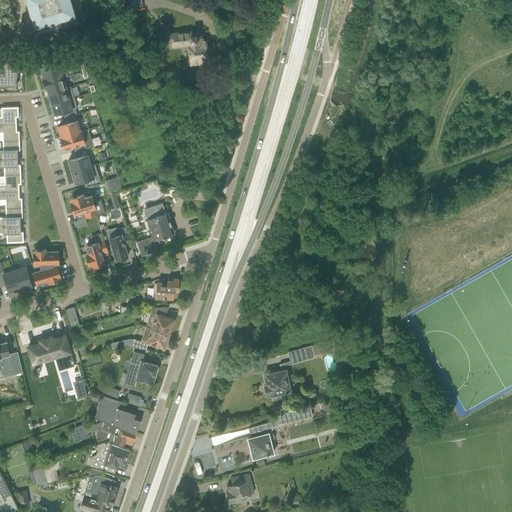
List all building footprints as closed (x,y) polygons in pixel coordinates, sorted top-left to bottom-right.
[(24,0),(34,33),(42,31),(46,30),(74,22),(67,0),(24,0)] [(201,35),(195,36),(195,35),(191,35),(191,32),(171,34),(172,45),(188,43),(191,63),(207,61),(205,40),(202,40),(201,35)] [(40,38),(42,46),(54,46),(51,35),(40,38)] [(39,62),(42,73),(64,66),(62,66),(59,57),(56,57),(39,62)] [(0,61),(0,85),(8,85),(14,85),(15,81),(18,69),(16,68),(16,61),(19,61),(19,60),(0,61)] [(42,78),(43,83),(67,76),(64,66),(42,73),(43,77),(42,78)] [(47,89),(48,93),(70,87),(70,86),(68,87),(66,82),(65,78),(67,77),(67,76),(43,83),(45,90),(47,89)] [(48,93),(51,104),(69,99),(73,97),(70,87),(48,93)] [(63,112),(65,118),(76,114),(74,109),(77,108),(73,97),(69,99),(51,104),(54,115),(63,112)] [(0,116),(0,124),(16,124),(15,117),(18,117),(17,107),(18,107),(1,107),(1,108),(1,117),(0,116)] [(59,133),(60,133),(61,137),(60,137),(60,138),(80,132),(82,131),(79,120),(78,120),(76,114),(65,118),(66,123),(58,126),(57,127),(59,133)] [(0,132),(2,133),(2,141),(19,141),(18,131),(16,131),(16,124),(0,124),(0,132)] [(73,146),(75,152),(86,149),(93,146),(88,130),(82,131),(80,132),(60,138),(63,149),(73,146)] [(0,158),(17,158),(17,151),(19,150),(19,141),(2,141),(3,150),(0,150),(0,158)] [(71,169),(71,172),(90,166),(95,165),(95,164),(92,165),(89,154),(88,154),(86,149),(75,152),(77,158),(68,160),(69,163),(68,163),(70,170),(71,169)] [(0,166),(3,166),(4,175),(20,174),(20,165),(17,165),(17,158),(0,158),(0,166)] [(83,180),(85,186),(100,182),(95,165),(90,166),(71,172),(72,174),(71,174),(73,181),(74,180),(75,183),(83,180)] [(0,183),(0,192),(18,191),(18,184),(21,184),(20,174),(4,175),(4,184),(0,183)] [(111,182),(107,183),(109,192),(110,192),(110,193),(113,192),(113,191),(114,191),(121,189),(117,177),(110,179),(111,182)] [(0,192),(0,200),(5,200),(5,209),(22,208),(21,198),(19,198),(18,191),(0,192)] [(70,202),(73,214),(83,211),(84,217),(82,218),(83,218),(103,212),(100,201),(93,203),(91,196),(84,198),(83,195),(71,198),(72,202),(70,202)] [(157,251),(153,240),(173,233),(167,213),(164,214),(161,204),(149,208),(152,217),(146,220),(152,237),(136,242),(141,256),(157,251)] [(0,225),(20,225),(20,218),(22,218),(22,208),(5,209),(5,217),(0,217),(0,225)] [(0,233),(6,234),(6,242),(6,243),(23,242),(23,241),(22,232),(20,232),(20,225),(0,225),(0,233)] [(122,258),(127,256),(124,246),(130,244),(130,246),(131,246),(125,227),(114,231),(116,236),(109,238),(115,260),(116,260),(116,261),(123,259),(122,258)] [(92,267),(104,263),(101,254),(106,252),(107,255),(107,254),(101,234),(90,237),(92,244),(85,246),(88,253),(85,254),(89,266),(91,265),(92,267)] [(30,263),(30,264),(34,275),(37,284),(48,281),(48,282),(59,279),(59,277),(60,277),(56,265),(54,266),(53,263),(58,263),(57,251),(46,251),(46,250),(34,250),(34,252),(33,252),(33,263),(31,263),(30,263)] [(0,263),(0,286),(0,285),(0,284),(5,283),(8,292),(11,291),(11,292),(17,290),(17,289),(19,289),(14,270),(3,273),(0,263)] [(25,266),(14,270),(19,289),(22,288),(22,289),(28,287),(28,286),(31,285),(28,276),(34,275),(30,264),(25,265),(25,266)] [(152,299),(155,299),(164,300),(164,297),(172,297),(173,289),(177,289),(178,278),(173,278),(173,280),(160,279),(160,282),(157,282),(154,282),(152,299)] [(129,306),(121,305),(120,313),(128,312),(129,306)] [(152,309),(146,326),(169,333),(172,324),(171,323),(173,318),(164,315),(167,306),(157,307),(152,309)] [(71,327),(79,324),(73,307),(65,309),(71,327)] [(140,341),(134,338),(131,345),(145,349),(147,341),(163,346),(165,343),(169,333),(146,326),(142,339),(140,341)] [(43,345),(30,349),(35,365),(57,358),(57,359),(59,364),(73,359),(74,359),(73,354),(67,337),(54,341),(53,339),(42,342),(43,345)] [(317,343),(319,350),(332,347),(330,340),(317,343)] [(0,363),(0,364),(0,363),(0,367),(1,374),(13,371),(8,354),(9,354),(6,342),(0,343),(0,363)] [(311,344),(297,348),(287,351),(290,360),(309,355),(308,350),(312,349),(311,344)] [(128,370),(124,385),(133,387),(136,378),(152,382),(157,365),(140,360),(142,354),(134,352),(132,357),(130,356),(129,361),(130,361),(128,370)] [(290,390),(287,378),(285,368),(263,373),(266,383),(264,384),(266,394),(268,394),(268,395),(272,394),(273,399),(282,397),(280,392),(290,390)] [(86,395),(83,386),(74,388),(77,398),(86,395)] [(102,394),(93,420),(100,422),(103,423),(104,422),(120,427),(119,428),(135,433),(136,432),(140,420),(132,417),(133,413),(135,413),(135,412),(124,408),(126,402),(102,394)] [(128,394),(126,402),(138,405),(140,397),(128,394)] [(310,406),(273,415),(275,420),(276,425),(313,416),(310,406)] [(103,423),(100,422),(77,430),(79,435),(88,431),(102,427),(103,423)] [(98,431),(97,435),(99,438),(103,440),(106,438),(110,439),(124,444),(124,442),(129,443),(131,439),(133,440),(135,433),(119,428),(120,427),(104,422),(103,423),(102,427),(101,429),(101,430),(98,431)] [(251,436),(248,437),(251,452),(249,454),(250,456),(253,457),(262,455),(273,452),(270,440),(272,440),(273,438),(274,436),(273,434),(272,433),(270,432),(268,433),(265,423),(249,427),(251,436)] [(90,456),(87,463),(110,471),(112,465),(117,467),(119,461),(125,463),(128,455),(129,455),(130,453),(129,452),(130,449),(108,441),(99,444),(96,454),(90,456)] [(38,459),(31,461),(33,468),(45,465),(44,462),(44,461),(39,462),(38,459)] [(44,466),(43,467),(45,475),(47,480),(48,482),(54,481),(51,472),(58,469),(59,460),(44,466)] [(43,467),(33,470),(35,476),(37,475),(40,483),(47,480),(45,475),(43,467)] [(91,467),(88,476),(101,473),(102,471),(91,467)] [(0,508),(0,509),(0,510),(1,511),(9,511),(18,509),(18,508),(0,472),(0,508)] [(249,473),(243,475),(233,477),(235,483),(226,485),(227,491),(226,491),(229,502),(235,500),(235,502),(245,500),(244,498),(251,497),(248,487),(252,486),(249,473)] [(106,511),(109,504),(112,505),(112,503),(114,502),(115,499),(114,498),(117,487),(113,486),(115,480),(98,475),(95,475),(90,489),(94,491),(92,499),(84,496),(80,508),(92,511),(91,511),(92,511),(106,511)] [(26,489),(16,491),(19,505),(29,503),(26,489)]
